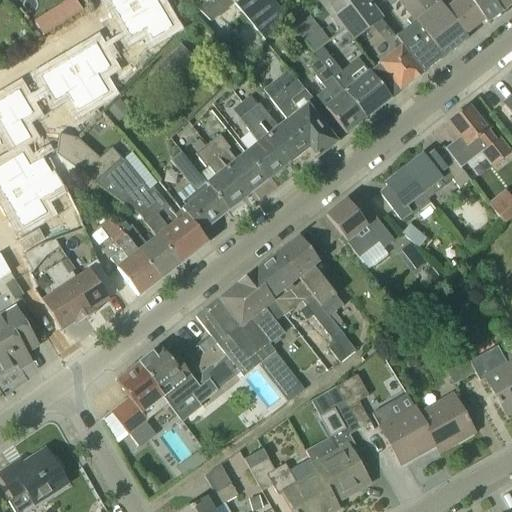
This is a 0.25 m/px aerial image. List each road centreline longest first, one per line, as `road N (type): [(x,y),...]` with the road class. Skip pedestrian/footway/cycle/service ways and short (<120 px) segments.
road 1 (residential): [(77,378),(511,47)]
road 2 (residential): [(77,378),(0,229)]
road 3 (residential): [(125,0),(0,72)]
road 4 (residential): [(130,511),(58,392)]
